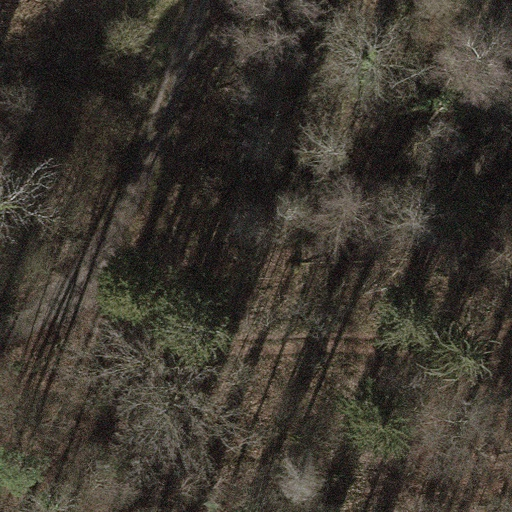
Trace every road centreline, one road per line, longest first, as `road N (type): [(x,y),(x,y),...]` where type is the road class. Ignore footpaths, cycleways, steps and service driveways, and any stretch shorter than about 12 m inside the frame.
road 1 (track): [(80,285),(251,333),(511,327)]
road 2 (track): [(0,326),(80,285),(139,166),(187,0)]
